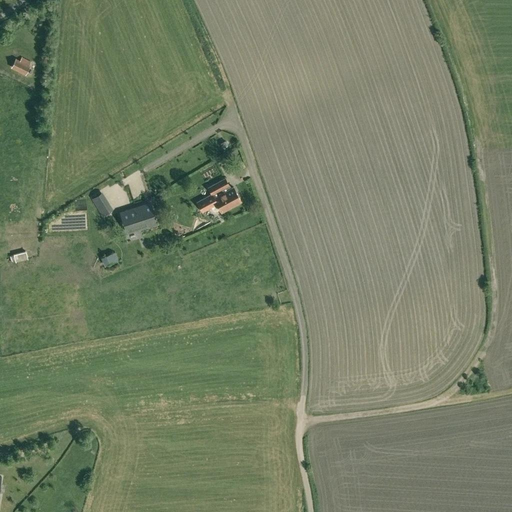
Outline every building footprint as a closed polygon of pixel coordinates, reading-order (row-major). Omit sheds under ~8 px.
[(30,65),(15,58),(11,67),(25,75),(30,65)] [(217,214),(223,210),(223,211),(242,200),(234,185),(230,188),(229,185),(230,184),(226,177),(209,186),(213,192),(198,201),(203,210),(209,207),(212,212),(217,214)] [(91,198),(99,211),(109,204),(102,192),(91,198)] [(103,216),(113,209),(109,204),(99,211),(103,216)] [(147,225),(157,222),(153,210),(146,212),(144,204),(120,211),(125,226),(145,219),(147,225)] [(28,262),(25,251),(14,254),(17,264),(28,262)] [(114,252),(101,257),(104,266),(118,261),(114,252)]
